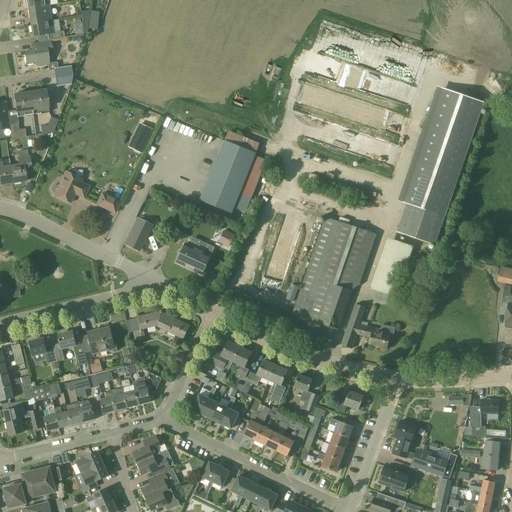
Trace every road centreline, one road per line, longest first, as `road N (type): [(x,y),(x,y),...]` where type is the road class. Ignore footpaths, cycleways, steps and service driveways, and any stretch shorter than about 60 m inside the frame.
road 1 (residential): [(349,511),(159,419)]
road 2 (residential): [(398,379),(213,313)]
road 3 (residential): [(0,208),(159,283)]
road 4 (residential): [(159,283),(0,325)]
road 5 (tertiary): [(349,511),(398,379)]
